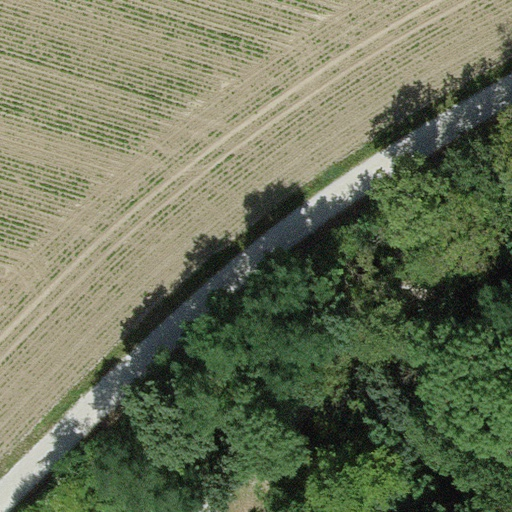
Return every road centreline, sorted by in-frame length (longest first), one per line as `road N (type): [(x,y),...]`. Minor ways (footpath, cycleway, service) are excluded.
road 1 (track): [(511,85),(286,218),(0,489)]
road 2 (track): [(195,511),(344,333),(511,201)]
